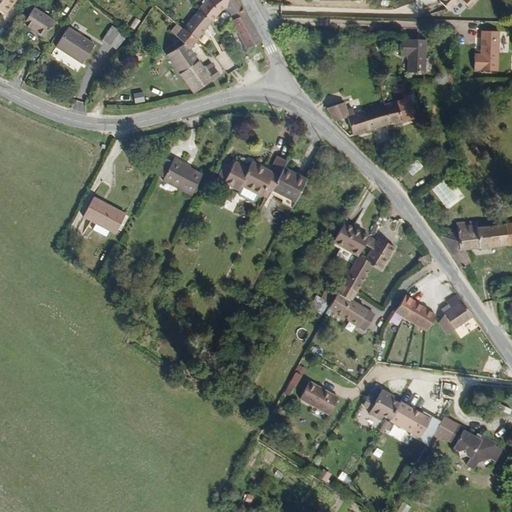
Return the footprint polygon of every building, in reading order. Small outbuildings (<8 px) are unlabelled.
[(0,0),(0,17),(3,20),(15,0),(0,0)] [(207,0),(198,12),(213,26),(224,12),(230,24),(242,18),(232,0),(207,0)] [(189,36),(198,44),(213,26),(198,12),(185,28),(178,22),(176,24),(180,29),(189,36)] [(241,55),(257,48),(242,18),(230,24),(227,28),(241,55)] [(33,24),(24,39),(44,51),(53,37),(33,24)] [(190,53),(198,44),(189,36),(180,29),(176,24),(173,29),(183,44),(167,56),(195,97),(220,79),(215,71),(205,77),(190,53)] [(501,27),(484,27),(485,50),(478,50),(478,65),(501,65),(501,27)] [(111,35),(103,47),(116,57),(125,45),(111,35)] [(427,36),(405,35),(404,52),(411,53),(411,67),(426,68),(427,36)] [(69,40),(58,58),(83,73),(93,55),(69,40)] [(383,100),(389,124),(420,116),(419,105),(413,105),(413,100),(415,100),(414,92),(403,93),(403,97),(383,100)] [(374,128),(389,124),(383,100),(367,106),(374,128)] [(330,115),(349,137),(369,129),(362,108),(357,111),(355,106),(348,109),(344,102),(329,109),(331,115),(330,115)] [(369,129),(374,128),(367,106),(362,108),(369,129)] [(418,157),(406,170),(413,176),(424,164),(418,157)] [(189,197),(199,177),(178,165),(179,164),(172,160),(161,181),(189,197)] [(268,200),(279,179),(283,170),(275,166),(267,181),(249,172),(244,180),(241,178),(242,176),(232,172),(230,175),(224,172),(217,187),(239,197),(237,201),(251,208),(256,208),(262,195),(268,200)] [(262,211),(285,224),(302,191),(279,179),(268,200),(262,211)] [(443,180),(432,190),(449,209),(460,200),(443,180)] [(124,215),(109,208),(108,210),(103,208),(98,205),(99,203),(91,199),(82,218),(115,235),(124,215)] [(511,217),(488,222),(485,215),(456,221),(458,228),(441,231),(459,266),(472,259),(468,249),(511,240),(511,217)] [(342,232),(331,251),(353,265),(360,255),(364,246),(357,241),(354,244),(348,241),(350,237),(342,232)] [(65,248),(60,245),(56,253),(61,257),(65,248)] [(360,255),(367,259),(380,268),(389,253),(376,245),(371,250),(364,246),(360,255)] [(413,262),(418,271),(427,265),(421,257),(413,262)] [(362,270),(353,265),(340,291),(352,298),(364,278),(372,283),(380,268),(367,259),(362,270)] [(335,300),(347,308),(352,298),(340,291),(335,300)] [(317,296),(313,306),(325,310),(328,300),(317,296)] [(335,300),(325,317),(361,337),(370,322),(347,308),(335,300)] [(401,301),(391,317),(423,336),(434,319),(401,301)] [(445,343),(470,324),(453,301),(443,309),(445,311),(436,319),(439,323),(434,326),(445,343)] [(391,327),(384,339),(394,345),(401,334),(391,327)] [(293,394),(302,376),(296,373),(287,391),(293,394)] [(310,391),(301,407),(330,424),(340,407),(310,391)] [(397,403),(385,397),(374,421),(386,427),(388,422),(396,426),(395,428),(417,438),(426,418),(406,408),(405,410),(396,407),(397,403)] [(444,416),(427,448),(434,452),(443,437),(462,447),(461,450),(468,459),(475,456),(478,458),(475,467),(481,471),(486,462),(490,462),(495,458),(504,461),(509,448),(501,444),(502,442),(490,436),(487,440),(469,432),(470,429),(444,416)] [(398,511),(407,511),(411,506),(403,502),(398,511)]
